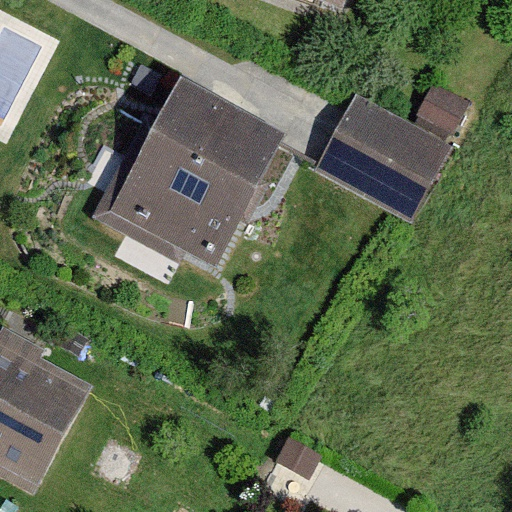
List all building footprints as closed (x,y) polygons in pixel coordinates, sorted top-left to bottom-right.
[(343,0),(305,0),(339,12),(343,0)] [(435,85),(421,120),(456,134),(470,99),(435,85)] [(283,141),(182,87),(160,128),(147,121),(93,220),(174,264),(181,250),(214,268),(283,141)] [(449,149),(353,101),(316,175),(412,223),(449,149)] [(89,390),(0,343),(0,479),(33,497),(89,390)]
